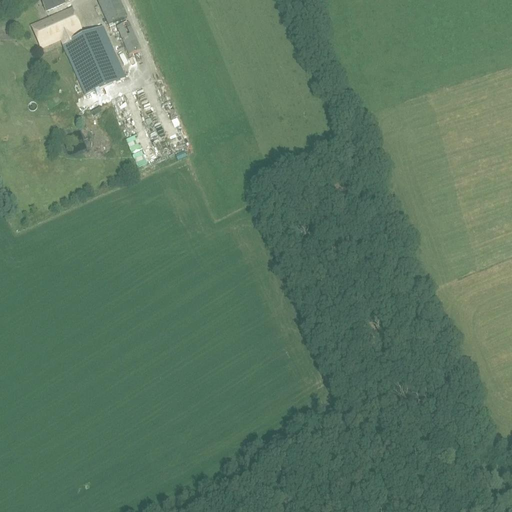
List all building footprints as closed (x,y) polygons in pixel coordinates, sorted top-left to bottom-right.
[(64,4),(62,0),(41,0),(47,11),(64,4)] [(96,0),(108,27),(126,19),(118,0),(96,0)] [(77,40),(75,35),(83,31),(73,9),(32,28),(41,50),(61,41),(86,96),(125,79),(102,29),(77,40)] [(129,56),(141,51),(129,23),(117,29),(129,56)] [(133,66),(135,75),(143,73),(140,64),(133,66)] [(158,86),(149,88),(156,112),(165,110),(158,86)] [(95,97),(98,107),(104,106),(101,95),(95,97)]
